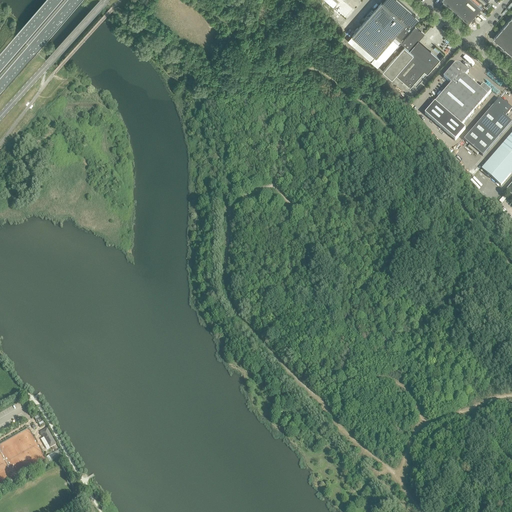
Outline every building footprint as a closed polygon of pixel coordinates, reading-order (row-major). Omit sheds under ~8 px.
[(350,39),(348,41),(370,60),(375,55),(376,57),(377,55),(393,38),(394,37),(394,38),(400,43),(404,39),(402,38),(401,37),(418,18),(398,0),(383,0),(382,1),(378,5),(374,10),(374,11),(362,24),(352,35),(352,36),(350,39)] [(442,0),(469,23),(482,8),(472,0),(442,0)] [(508,20),(509,21),(493,39),(511,54),(511,17),(511,19),(510,19),(508,20)] [(404,39),(400,43),(401,43),(400,45),(397,48),(397,49),(399,50),(400,51),(384,70),(383,71),(392,79),(396,75),(410,87),(424,71),(427,74),(440,59),(431,51),(429,53),(417,42),(424,34),(421,31),(420,32),(419,30),(415,27),(404,40),(404,39)] [(376,57),(371,62),(377,68),(384,61),(377,55),(376,57)] [(443,77),(448,81),(451,84),(449,86),(436,102),(435,102),(435,103),(425,114),(455,141),(465,129),(461,126),(486,98),(491,92),(483,85),(480,89),(465,76),(469,72),(460,65),(459,64),(458,64),(456,64),(455,64),(454,65),(454,66),(443,77)] [(477,126),(464,140),(483,156),(496,142),(511,123),(506,118),(511,110),(511,109),(500,99),(493,107),(477,126)] [(482,169),(501,186),(511,173),(511,135),(502,146),(482,169)] [(41,432),(50,448),(55,445),(46,429),(41,432)] [(46,457),(49,463),(62,455),(59,450),(46,457)]
